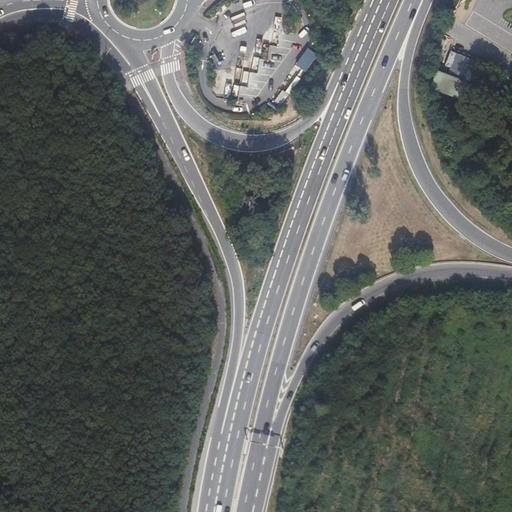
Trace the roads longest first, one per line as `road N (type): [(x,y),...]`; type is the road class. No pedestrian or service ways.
road 1 (trunk): [(252,476),(299,294),(416,0)]
road 2 (trunk): [(363,61),(271,295),(222,469)]
road 3 (trunk): [(159,115),(233,268),(238,324),(216,433),(222,469)]
road 4 (trunk): [(252,476),(274,444),(303,363),(354,303),(426,272),(511,274)]
road 5 (trunk): [(511,256),(447,212),(413,154),(405,68),(428,0)]
road 6 (trunk): [(363,61),(335,77),(295,132),(246,144),(186,112),(166,69),(164,33)]
road 7 (trunk): [(0,26),(39,14),(89,26),(159,115)]
